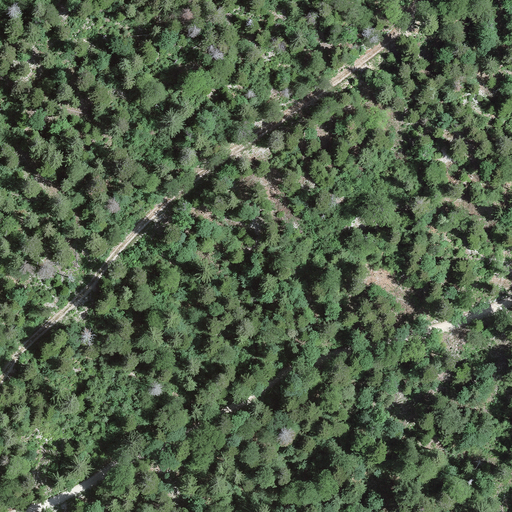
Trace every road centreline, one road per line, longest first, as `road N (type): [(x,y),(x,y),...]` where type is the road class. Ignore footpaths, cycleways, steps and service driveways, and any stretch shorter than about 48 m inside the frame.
road 1 (track): [(0,386),(25,349),(167,203),(399,34),(421,0)]
road 2 (track): [(19,511),(163,448),(291,370),(511,302)]
